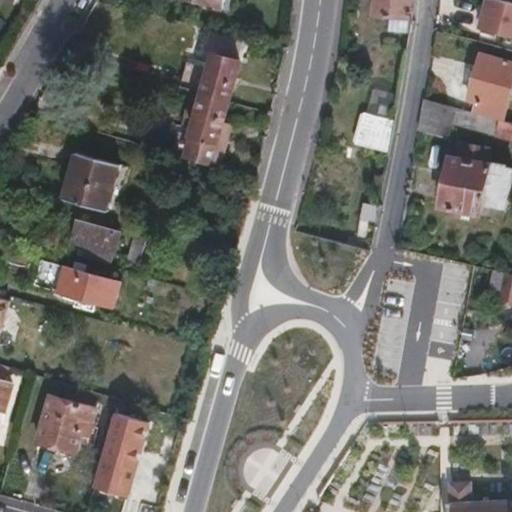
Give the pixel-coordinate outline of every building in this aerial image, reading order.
[(188,0),(223,9),(225,0),(188,0)] [(410,19),(411,0),(375,0),(374,16),(410,19)] [(511,31),(511,0),(482,0),(478,25),(511,31)] [(186,62),(179,87),(205,94),(229,101),(247,37),(206,27),(200,51),(215,55),(211,70),(186,62)] [(466,99),(473,102),(470,112),(499,120),(511,75),(511,63),(479,55),(466,99)] [(220,132),(229,101),(205,94),(192,138),(178,133),(172,155),(217,168),(227,134),(220,132)] [(511,123),(499,120),(470,112),(422,99),(416,128),(445,137),(449,123),(511,140),(511,123)] [(388,150),(393,118),(360,111),(353,142),(388,150)] [(486,165),(489,149),(458,142),(454,158),(449,158),(439,207),(477,215),(480,202),(502,206),(510,169),(486,165)] [(118,166),(71,154),(60,200),(107,212),(118,166)] [(113,254),(119,232),(78,220),(71,242),(86,246),(85,250),(77,249),(76,254),(107,263),(110,253),(113,254)] [(138,263),(146,236),(134,233),(126,259),(138,263)] [(113,305),(120,283),(65,268),(58,291),(113,305)] [(511,274),(491,269),(487,285),(499,288),(497,298),(511,301),(511,274)] [(0,325),(2,326),(10,298),(0,295),(0,325)] [(0,409),(3,410),(11,383),(0,380),(0,409)] [(87,434),(95,408),(51,395),(37,441),(74,452),(82,432),(87,434)] [(148,424),(112,414),(92,489),(127,499),(148,424)] [(482,485),(470,486),(470,480),(449,482),(449,501),(446,502),(446,511),(511,511),(511,497),(485,500),(482,498),(482,485)]
